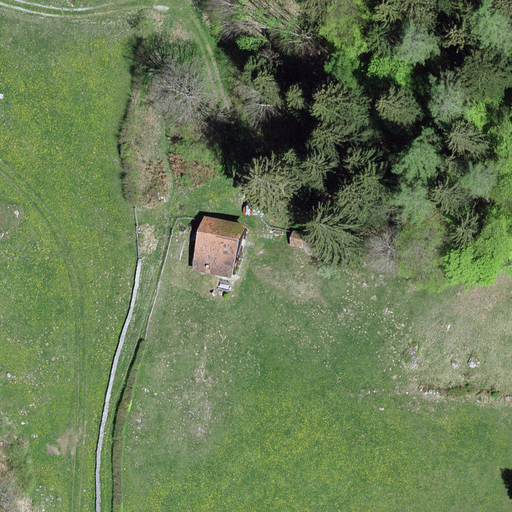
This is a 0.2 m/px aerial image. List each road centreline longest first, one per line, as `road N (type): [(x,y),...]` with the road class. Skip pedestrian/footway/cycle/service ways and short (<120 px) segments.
road 1 (track): [(255,216),(211,61),(184,12),(168,3),(88,13),(0,3)]
road 2 (track): [(0,167),(55,228),(72,264),(78,511)]
road 3 (track): [(159,244),(173,179),(168,3)]
